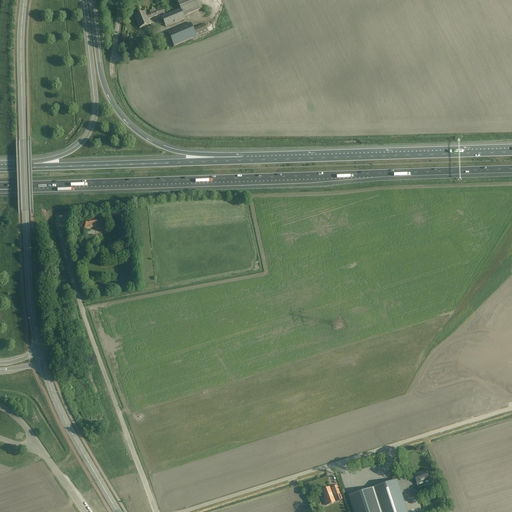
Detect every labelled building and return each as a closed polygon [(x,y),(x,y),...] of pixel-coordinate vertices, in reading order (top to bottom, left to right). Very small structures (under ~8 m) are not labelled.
[(140,29),(150,24),(148,20),(163,13),(164,16),(161,17),(165,27),(184,19),(183,16),(202,9),(198,0),(176,0),(181,9),(166,15),(165,13),(163,8),(156,11),(155,9),(150,11),(151,14),(146,16),(145,12),(135,16),(140,29)] [(174,46),(208,32),(205,24),(193,29),(191,23),(168,32),(174,46)] [(84,229),(97,227),(97,226),(102,226),(101,214),(96,215),(97,219),(96,219),(96,218),(83,220),(84,229)] [(97,243),(95,237),(86,238),(87,245),(97,243)] [(414,475),(417,484),(424,481),(425,485),(430,484),(429,480),(427,474),(427,473),(426,472),(419,474),(419,473),(414,475)] [(407,511),(397,481),(349,497),(354,511),(407,511)] [(343,500),(337,486),(332,488),(337,502),(343,500)] [(329,488),(322,490),(328,505),(335,502),(329,488)]
